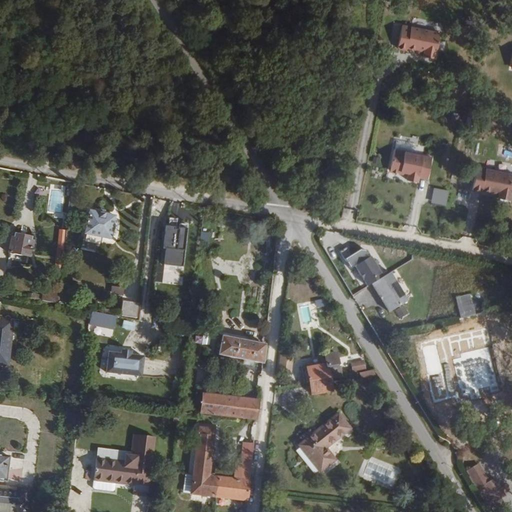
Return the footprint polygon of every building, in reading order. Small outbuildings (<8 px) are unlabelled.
[(403,22),(396,46),(436,58),(444,33),(403,22)] [(434,155),(395,149),(391,171),(407,174),(406,177),(429,181),(434,155)] [(511,197),(511,172),(476,168),(473,193),(511,197)] [(446,205),(449,190),(434,187),(431,202),(446,205)] [(342,218),(354,220),(356,209),(343,208),(342,218)] [(110,240),(115,217),(89,211),(84,234),(102,238),(110,240)] [(163,263),(184,265),(189,220),(168,218),(163,263)] [(65,247),(67,231),(61,230),(58,247),(65,247)] [(101,244),(102,238),(84,234),(83,241),(101,244)] [(12,239),(8,253),(27,257),(29,258),(33,242),(30,242),(31,239),(15,235),(14,239),(12,239)] [(63,269),(65,247),(58,247),(56,268),(63,269)] [(27,257),(8,253),(7,259),(26,263),(27,257)] [(161,283),(183,284),(184,266),(162,265),(161,283)] [(371,284),(389,313),(407,301),(389,273),(371,284)] [(113,286),(112,293),(123,294),(124,287),(113,286)] [(44,293),(43,302),(59,305),(60,297),(44,293)] [(456,298),(461,319),(475,315),(470,295),(456,298)] [(325,298),(315,300),(316,307),(326,306),(325,298)] [(130,319),(138,320),(139,301),(123,300),(122,312),(131,313),(130,319)] [(115,330),(117,316),(90,311),(89,325),(115,330)] [(9,331),(10,319),(10,318),(9,317),(8,317),(7,317),(6,317),(5,318),(0,317),(0,366),(9,368),(10,358),(6,357),(9,331)] [(123,319),(121,327),(134,330),(136,323),(123,319)] [(487,325),(458,332),(461,347),(470,345),(474,362),(478,361),(481,376),(484,375),(497,372),(500,371),(497,356),(495,357),(487,325)] [(222,337),(218,355),(243,360),(254,362),(263,364),(265,345),(222,337)] [(107,352),(105,373),(140,376),(142,355),(130,354),(130,353),(120,352),(120,353),(107,352)] [(309,383),(330,380),(340,377),(336,353),(325,354),(326,365),(307,368),(309,383)] [(289,369),(290,356),(281,355),(280,368),(289,369)] [(349,365),(351,375),(353,375),(359,373),(367,371),(364,362),(349,365)] [(359,373),(360,378),(375,375),(374,370),(367,371),(359,373)] [(499,381),(497,372),(484,375),(486,384),(499,381)] [(330,380),(309,383),(311,394),(332,391),(330,380)] [(256,418),(258,401),(203,395),(201,413),(256,418)] [(304,443),(300,446),(320,471),(334,460),(325,448),(349,429),(338,415),(313,435),(310,431),(301,438),(304,443)] [(194,475),(209,476),(214,428),(199,427),(194,475)] [(119,432),(116,461),(134,463),(138,434),(119,432)] [(241,464),(251,465),(253,443),(243,442),(241,464)] [(459,459),(470,477),(476,474),(486,492),(498,485),(487,467),(482,471),(470,452),(459,459)] [(0,511),(25,511),(26,511),(28,500),(29,492),(29,490),(0,486),(0,480),(6,481),(9,457),(0,456),(0,511)] [(134,483),(137,463),(134,463),(116,461),(96,459),(93,481),(93,487),(95,490),(111,492),(113,489),(114,483),(115,480),(134,483)] [(234,479),(249,481),(251,465),(236,464),(234,479)] [(191,494),(194,476),(185,475),(183,493),(191,494)] [(216,498),(218,477),(209,476),(194,475),(194,476),(191,494),(191,495),(216,498)] [(234,479),(218,477),(216,498),(247,501),(249,481),(234,479)] [(54,494),(53,505),(64,507),(66,495),(54,494)]
